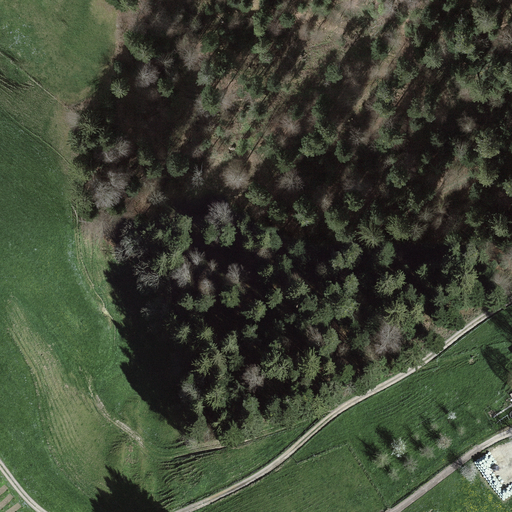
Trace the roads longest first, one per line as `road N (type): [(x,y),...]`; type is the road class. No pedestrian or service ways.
road 1 (track): [(511,300),(328,417),(259,475),(182,511)]
road 2 (track): [(511,431),(393,511)]
